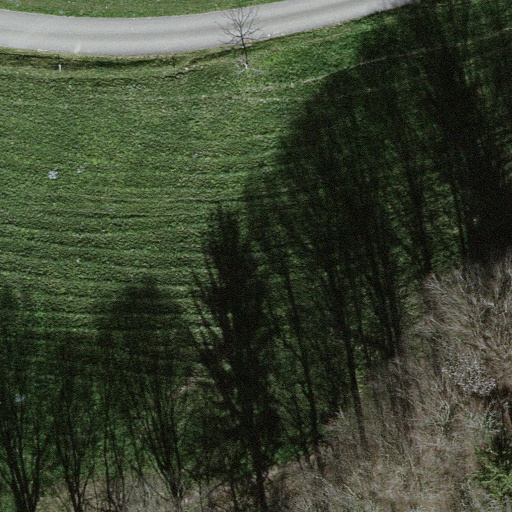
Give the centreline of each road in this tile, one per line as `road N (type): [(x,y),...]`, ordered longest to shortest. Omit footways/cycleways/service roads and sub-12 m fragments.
road 1 (unclassified): [(339,0),(236,25),(135,32),(0,21)]
road 2 (track): [(511,307),(375,443),(244,511)]
